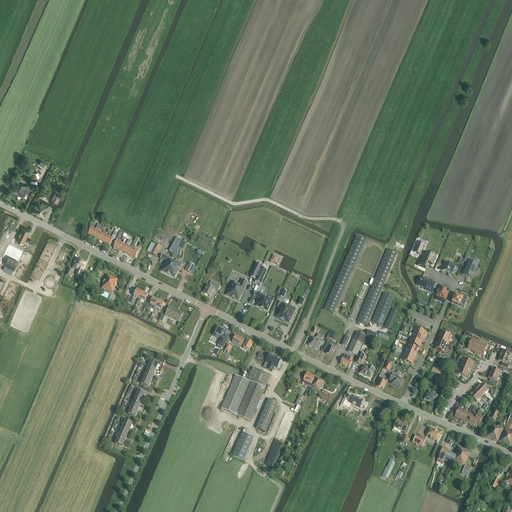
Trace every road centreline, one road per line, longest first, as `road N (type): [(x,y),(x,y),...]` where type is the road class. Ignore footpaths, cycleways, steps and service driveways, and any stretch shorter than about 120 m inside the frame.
road 1 (track): [(176,176),(233,203),(266,199),(305,218),(345,224),(252,428),(249,460),(280,489),(271,511)]
road 2 (tertiary): [(206,307),(0,204)]
road 3 (unclassified): [(117,511),(206,307)]
road 4 (tertiary): [(402,403),(206,307)]
road 5 (track): [(39,291),(121,316),(147,344),(184,359)]
